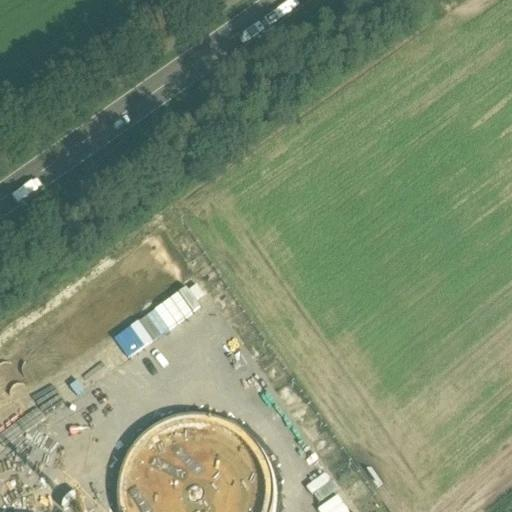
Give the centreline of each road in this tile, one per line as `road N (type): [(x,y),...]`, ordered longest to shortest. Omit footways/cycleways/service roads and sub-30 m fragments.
road 1 (secondary): [(0,203),(289,0)]
road 2 (residential): [(511,410),(383,443)]
